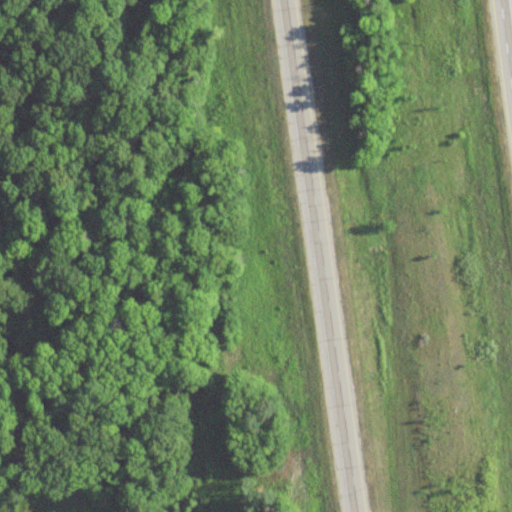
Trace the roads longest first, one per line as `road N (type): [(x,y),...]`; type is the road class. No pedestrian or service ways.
road 1 (motorway): [(283,0),(355,511)]
road 2 (motorway): [(511,129),(495,0)]
